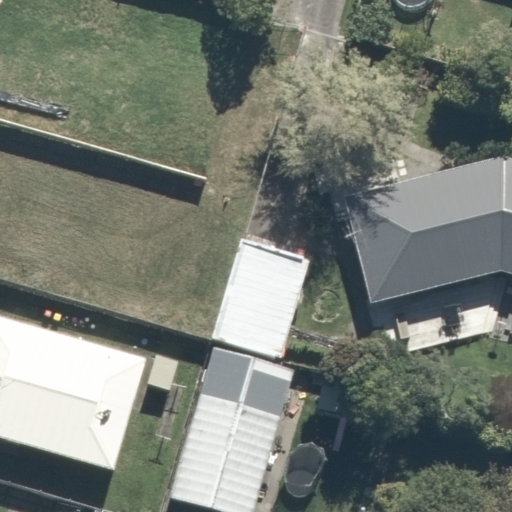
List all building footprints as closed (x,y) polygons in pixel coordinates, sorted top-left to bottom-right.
[(90,0),(0,0),(0,270),(16,275),(90,0)] [(511,168),(475,156),(332,186),(355,302),(490,274),(511,280),(511,168)] [(241,239),(213,337),(284,357),(312,259),(241,239)] [(134,355),(0,315),(0,431),(102,462),(134,355)] [(253,511),(294,369),(212,346),(169,498),(220,511),(253,511)]
